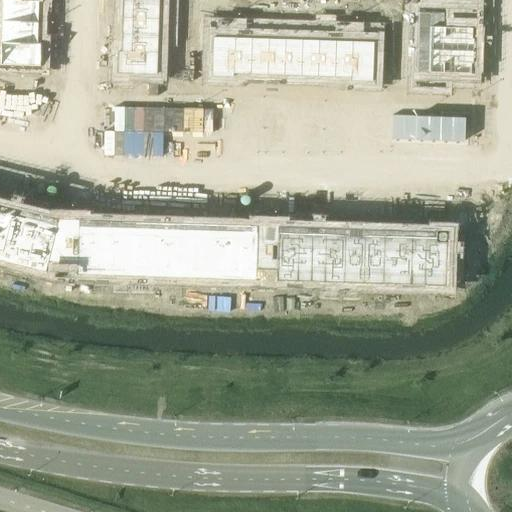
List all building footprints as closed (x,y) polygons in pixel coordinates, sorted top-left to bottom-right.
[(17,0),(0,0),(0,11),(0,21),(37,22),(38,2),(38,1),(17,0)] [(211,0),(211,9),(219,10),(219,0),(211,0)] [(243,0),(243,10),(251,11),(251,0),(243,0)] [(276,0),(277,12),(284,12),(284,0),(276,0)] [(284,0),(284,12),(292,12),(292,0),(284,0)] [(311,0),(310,13),(318,13),(318,1),(311,0)] [(419,0),(419,12),(444,13),(444,0),(473,1),(472,0),(419,0)] [(121,1),(120,18),(158,19),(159,2),(121,1)] [(318,1),(318,13),(326,13),(326,1),(318,1)] [(344,1),(343,14),(351,14),(352,2),(344,1)] [(366,2),(366,14),(374,15),(374,2),(366,2)] [(193,3),(193,11),(205,12),(205,4),(193,3)] [(419,12),(419,27),(428,27),(427,49),(473,51),(473,38),(472,38),(472,27),(444,26),(444,13),(419,12)] [(120,18),(120,35),(158,36),(158,19),(120,18)] [(0,21),(0,42),(37,44),(37,43),(37,22),(0,21)] [(192,29),(192,37),(204,37),(204,30),(192,29)] [(119,51),(157,53),(158,36),(120,35),(119,51)] [(210,36),(209,77),(221,78),(222,78),(226,78),(227,78),(233,78),(233,74),(232,74),(233,37),(210,36)] [(192,37),(192,45),(204,45),(204,37),(192,37)] [(233,37),(232,74),(233,74),(249,75),(250,37),(233,37)] [(250,37),(249,75),(265,76),(267,38),(250,37)] [(267,38),(265,76),(282,76),(283,38),(267,38)] [(283,38),(282,76),(299,77),(300,39),(283,38)] [(300,39),(299,77),(316,77),(317,39),(300,39)] [(317,39),(316,77),(333,78),(334,40),(317,39)] [(334,40),(333,78),(348,78),(349,78),(351,40),(334,40)] [(348,78),(348,82),(354,82),(355,82),(359,82),(359,83),(360,83),(360,82),(372,83),(373,41),(351,40),(349,78),(348,78)] [(0,42),(0,65),(40,67),(40,43),(37,43),(37,44),(0,42)] [(417,72),(417,86),(442,86),(442,74),(470,75),(471,64),(472,64),(473,51),(427,49),(427,72),(417,72)] [(115,61),(115,62),(115,74),(156,75),(157,53),(119,51),(116,50),(116,56),(115,56),(115,57),(116,57),(115,61)] [(191,75),(190,83),(203,84),(203,75),(191,75)] [(0,260),(45,272),(48,261),(76,262),(75,274),(112,275),(112,273),(112,269),(123,269),(123,274),(122,274),(122,276),(153,277),(153,275),(152,275),(152,270),(178,271),(178,276),(177,277),(208,278),(208,277),(207,277),(208,272),(219,272),(218,277),(218,279),(255,280),(255,268),(275,269),(274,281),(311,282),(311,280),(311,275),(322,276),(322,280),(321,280),(321,282),(396,285),(397,283),(396,283),(396,278),(422,279),(422,283),(421,283),(421,285),(445,286),(446,241),(435,241),(435,237),(276,232),(276,233),(257,232),(257,231),(77,225),(77,227),(56,226),(57,225),(0,210),(0,260)]
